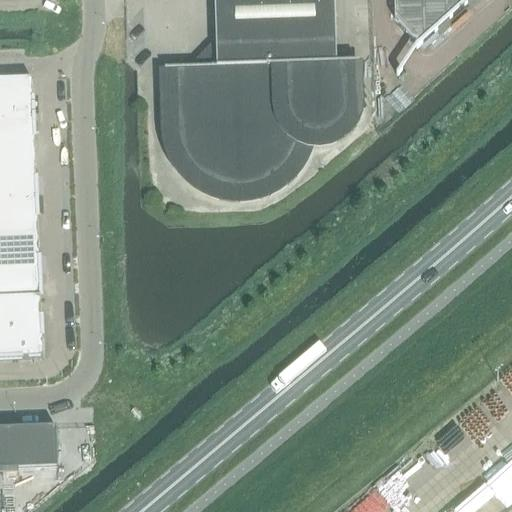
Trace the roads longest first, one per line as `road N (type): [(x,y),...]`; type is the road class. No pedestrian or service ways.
road 1 (primary): [(140,511),(511,194)]
road 2 (unclassified): [(0,400),(64,393),(88,371),(93,354),(82,83),(93,0)]
